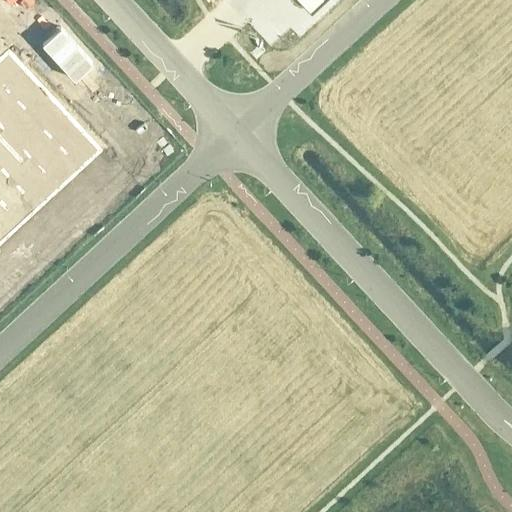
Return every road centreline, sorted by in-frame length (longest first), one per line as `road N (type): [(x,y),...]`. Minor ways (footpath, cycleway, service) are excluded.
road 1 (unclassified): [(499,417),(237,132)]
road 2 (unclassified): [(237,132),(0,348)]
road 3 (unclassified): [(380,0),(237,132)]
road 4 (unclassified): [(237,132),(114,0)]
